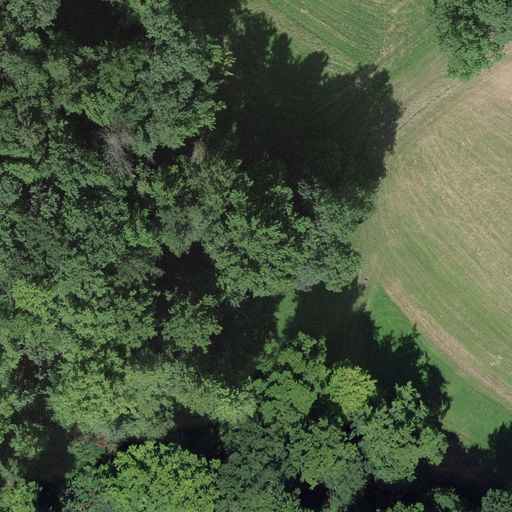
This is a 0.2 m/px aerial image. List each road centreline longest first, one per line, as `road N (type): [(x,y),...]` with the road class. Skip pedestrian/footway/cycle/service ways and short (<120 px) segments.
road 1 (track): [(173,0),(174,185),(130,250),(49,295),(0,310)]
road 2 (track): [(0,431),(246,511)]
